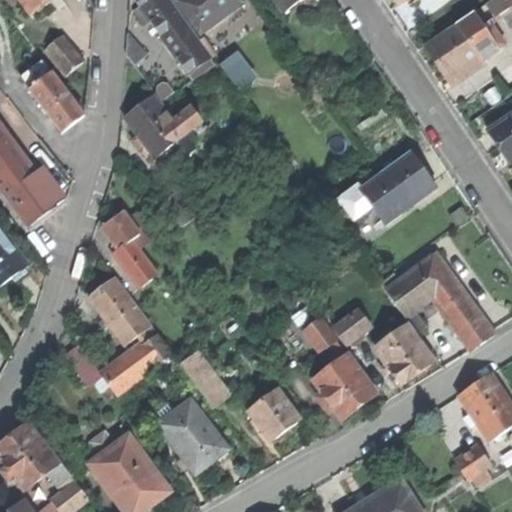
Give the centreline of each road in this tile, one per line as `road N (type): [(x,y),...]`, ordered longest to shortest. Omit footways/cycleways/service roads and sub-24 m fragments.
road 1 (residential): [(117,0),(108,111),(60,283),(0,409)]
road 2 (residential): [(237,511),(511,342)]
road 3 (residential): [(359,0),(511,226)]
